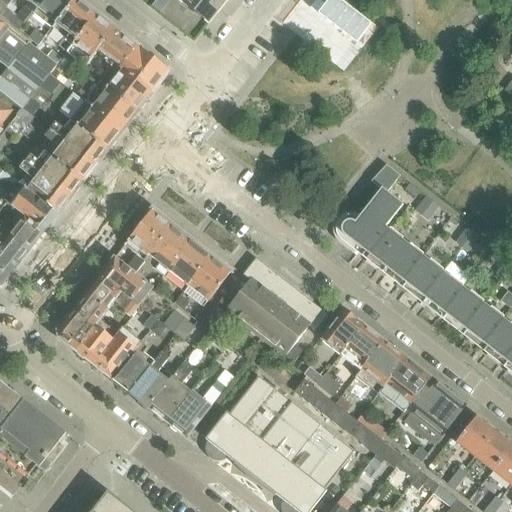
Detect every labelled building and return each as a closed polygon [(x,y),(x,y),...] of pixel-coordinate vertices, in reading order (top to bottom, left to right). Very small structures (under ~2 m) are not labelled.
[(42,0),(23,0),(35,9),(42,0)] [(54,24),(72,0),(42,0),(35,9),(31,14),(50,29),(54,24)] [(94,15),(75,0),(72,0),(54,24),(50,29),(62,39),(56,46),(65,53),(94,15)] [(222,6),(214,0),(180,0),(179,2),(208,24),(215,14),(222,6)] [(6,5),(0,13),(0,16),(18,30),(26,20),(6,5)] [(113,29),(94,15),(65,53),(83,67),(89,59),(96,51),(113,29)] [(27,45),(8,29),(0,22),(0,63),(7,69),(8,69),(15,59),(27,45)] [(165,70),(113,29),(96,51),(113,64),(151,95),(166,76),(165,70)] [(33,32),(27,39),(36,46),(42,38),(33,32)] [(33,50),(27,45),(15,59),(43,81),(48,74),(55,66),(45,58),(34,49),(33,50)] [(53,50),(45,58),(55,66),(62,56),(53,50)] [(55,80),(69,62),(62,56),(55,66),(48,74),(55,80)] [(43,81),(15,59),(8,69),(25,82),(36,91),(41,84),(43,81)] [(151,95),(113,64),(98,83),(136,114),(151,95)] [(36,91),(25,82),(8,69),(7,69),(0,78),(0,92),(11,101),(21,110),(36,91)] [(511,78),(502,91),(508,97),(511,92),(511,78)] [(136,114),(98,83),(83,102),(121,133),(136,114)] [(121,133),(83,102),(68,121),(107,152),(121,133)] [(0,121),(8,111),(0,104),(0,121)] [(21,136),(34,119),(27,114),(21,110),(9,126),(14,130),(21,136)] [(107,152),(68,121),(62,129),(54,124),(49,131),(94,168),(107,152)] [(14,130),(9,126),(0,136),(0,144),(2,146),(14,130)] [(94,168),(49,131),(43,138),(51,144),(44,153),(82,184),(94,168)] [(82,184),(44,153),(37,162),(30,156),(24,164),(69,200),(82,184)] [(69,200),(24,164),(19,170),(26,176),(20,185),(57,215),(69,200)] [(339,229),(339,231),(339,232),(339,234),(340,236),(341,237),(342,238),(359,251),(358,252),(359,252),(362,255),(378,235),(383,239),(388,232),(384,228),(401,206),(386,194),(399,177),(385,166),(370,183),(380,190),(359,217),(355,222),(354,221),(352,221),(350,220),(348,220),(347,220),(345,221),(343,222),(342,223),(341,224),(340,226),(339,227),(339,229)] [(3,171),(0,174),(0,180),(2,180),(6,181),(12,185),(15,181),(3,171)] [(57,215),(20,185),(18,184),(4,202),(23,217),(43,233),(57,215)] [(418,192),(409,185),(404,191),(414,198),(418,192)] [(412,211),(419,216),(430,202),(423,197),(412,211)] [(430,202),(419,216),(426,221),(437,207),(430,202)] [(149,215),(124,247),(136,256),(127,268),(134,274),(143,263),(171,227),(155,214),(149,215)] [(0,287),(1,288),(43,233),(23,217),(9,235),(0,247),(0,287)] [(0,247),(9,235),(0,227),(0,247)] [(190,241),(171,227),(143,263),(162,277),(190,241)] [(453,243),(460,248),(471,234),(464,229),(453,243)] [(378,235),(362,255),(382,270),(403,243),(388,232),(383,239),(378,235)] [(471,234),(460,248),(466,253),(477,239),(471,234)] [(210,257),(190,241),(162,277),(182,293),(210,257)] [(403,243),(382,270),(401,285),(422,258),(419,256),(406,245),(403,243)] [(230,273),(210,257),(182,293),(202,309),(230,273)] [(422,258),(401,285),(422,301),(443,274),(422,258)] [(99,278),(120,294),(130,302),(137,307),(151,287),(134,274),(127,268),(122,265),(116,260),(115,259),(99,278)] [(218,303),(228,311),(225,314),(282,358),(285,355),(294,363),(302,352),(295,346),(302,337),(301,336),(308,327),(315,332),(327,316),(255,260),(243,276),(249,281),(242,290),(241,290),(235,298),(227,293),(218,303)] [(494,275),(500,280),(511,265),(505,260),(494,275)] [(511,266),(511,265),(500,280),(507,285),(511,277),(511,266)] [(443,274),(422,301),(442,317),(463,290),(460,288),(447,277),(443,274)] [(99,278),(77,307),(98,322),(120,294),(99,278)] [(153,289),(163,296),(169,287),(160,280),(153,289)] [(463,290),(442,317),(462,333),(483,306),(463,290)] [(184,303),(178,299),(173,305),(179,310),(184,303)] [(122,313),(130,319),(138,308),(137,307),(130,302),(122,313)] [(483,306),(462,333),(482,349),(503,322),(500,319),(487,309),(483,306)] [(77,307),(57,331),(58,340),(74,352),(98,322),(77,307)] [(343,311),(319,341),(339,356),(362,326),(343,311)] [(137,334),(143,339),(156,322),(150,317),(137,334)] [(174,336),(184,323),(176,317),(166,330),(174,336)] [(98,322),(74,352),(75,353),(77,356),(82,360),(86,361),(93,366),(116,336),(98,322)] [(511,328),(503,322),(482,349),(502,364),(511,351),(511,328)] [(181,342),(191,329),(184,323),(174,336),(181,342)] [(362,326),(339,356),(359,371),(382,341),(362,326)] [(116,336),(93,366),(94,367),(95,371),(100,374),(104,375),(111,381),(139,344),(121,330),(116,336)] [(359,371),(354,377),(355,378),(377,395),(379,392),(405,359),(382,341),(359,371)] [(139,344),(111,381),(118,386),(119,390),(124,393),(128,394),(153,363),(142,354),(145,349),(139,344)] [(511,351),(502,364),(511,371),(511,351)] [(153,363),(128,394),(136,400),(136,403),(144,409),(146,409),(147,409),(167,383),(156,374),(168,360),(160,354),(153,363)] [(405,359),(379,392),(404,410),(429,378),(405,359)] [(189,394),(180,386),(192,371),(182,364),(167,383),(147,409),(156,416),(157,419),(161,422),(164,422),(166,424),(189,394)] [(332,366),(322,379),(316,386),(331,398),(339,388),(331,381),(339,371),(332,366)] [(303,376),(316,386),(322,379),(309,369),(303,376)] [(354,453),(257,378),(256,378),(256,379),(227,416),(225,414),(204,441),(206,442),(205,444),(205,446),(204,449),(204,451),(205,453),(205,455),(206,457),(208,459),(209,460),(211,461),(213,462),(215,463),(217,463),(220,463),(222,462),(224,461),(225,460),(227,459),(234,464),(233,466),(237,470),(241,474),(246,477),(252,483),(262,490),(269,495),(274,498),(275,496),(282,502),(281,503),(280,505),(280,508),(280,510),(280,511),(310,511),(326,493),(324,491),(353,454),(354,453)] [(404,410),(397,420),(432,448),(465,406),(429,378),(404,410)] [(303,381),(294,393),(301,398),(305,402),(338,427),(342,431),(360,445),(375,456),(379,451),(383,445),(380,442),(355,423),(345,415),(334,406),(333,405),(329,402),(303,381)] [(0,383),(0,431),(23,401),(0,383)] [(189,394),(166,424),(168,426),(169,429),(173,432),(177,432),(185,439),(210,407),(191,392),(189,394)] [(338,400),(334,406),(345,415),(350,409),(338,400)] [(23,401),(0,431),(0,455),(28,477),(35,467),(44,474),(51,464),(52,465),(64,448),(55,441),(62,432),(23,401)] [(361,416),(355,423),(380,442),(385,435),(361,416)] [(492,433),(474,419),(455,443),(473,457),(492,433)] [(511,447),(492,433),(473,457),(492,472),(511,447)] [(375,456),(372,460),(381,467),(383,464),(394,472),(398,466),(403,460),(383,445),(379,451),(375,456)] [(511,481),(511,447),(492,472),(509,485),(511,481)] [(403,460),(398,466),(416,480),(420,474),(417,471),(403,460)] [(458,469),(451,478),(458,484),(465,475),(458,469)] [(0,470),(0,487),(12,497),(20,486),(0,470)] [(416,480),(410,487),(418,493),(423,486),(434,494),(438,488),(420,474),(416,480)] [(458,484),(451,478),(445,485),(453,491),(458,484)] [(438,488),(434,494),(451,507),(456,502),(438,488)] [(475,492),(467,503),(474,508),(482,497),(475,492)] [(125,511),(105,496),(92,511),(125,511)] [(494,497),(487,506),(493,511),(494,511),(501,503),(494,497)] [(344,511),(349,507),(341,500),(331,511),(344,511)] [(451,507),(447,511),(468,511),(456,502),(451,507)]
